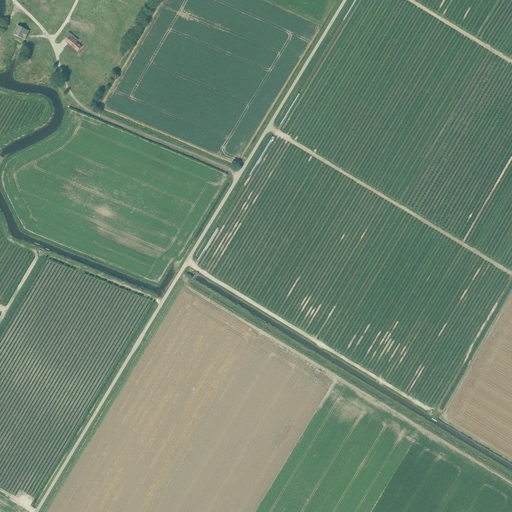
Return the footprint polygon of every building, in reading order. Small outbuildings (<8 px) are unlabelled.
[(114,5),(124,9),(126,6),(116,1),(114,5)] [(112,11),(110,15),(120,20),(122,17),(112,11)] [(134,29),(140,21),(138,19),(131,27),(134,29)] [(25,40),(29,31),(27,30),(17,25),(13,34),(23,39),(25,40)] [(129,30),(123,40),(126,42),(132,32),(129,30)] [(77,51),(81,48),(76,43),(77,42),(75,40),(76,39),(75,38),(71,34),(68,38),(70,39),(67,42),(77,51)] [(102,37),(113,42),(114,39),(104,34),(102,37)] [(5,39),(2,47),(11,50),(14,43),(5,39)] [(40,45),(35,53),(38,55),(43,48),(40,45)] [(49,61),(54,55),(46,49),(42,56),(49,61)] [(112,52),(110,56),(120,60),(122,57),(112,52)] [(95,55),(93,59),(100,63),(103,60),(95,55)] [(46,64),(45,62),(44,64),(41,61),(34,69),(38,73),(46,64)] [(90,64),(88,68),(97,73),(99,70),(90,64)] [(112,74),(114,71),(107,66),(105,69),(112,74)] [(46,67),(41,76),(46,79),(51,70),(46,67)] [(101,81),(104,83),(105,81),(109,83),(112,79),(102,73),(100,76),(103,78),(101,81)] [(80,82),(74,89),(80,94),(86,86),(80,82)] [(92,84),(86,91),(88,93),(94,86),(92,84)] [(98,95),(101,89),(96,86),(93,92),(98,95)]
